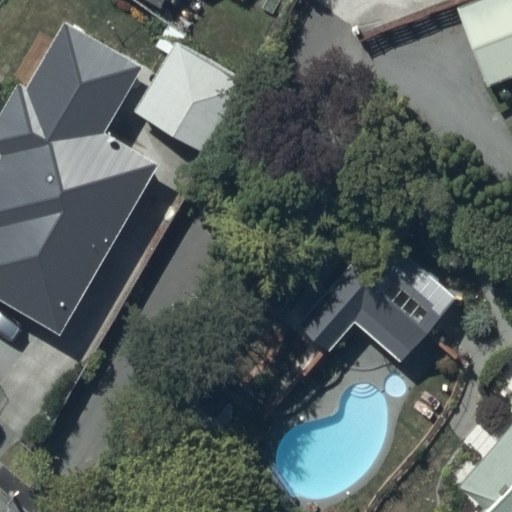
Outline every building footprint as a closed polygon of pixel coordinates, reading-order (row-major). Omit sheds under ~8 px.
[(511,0),(478,0),(458,8),(489,86),(511,76),(511,0)] [(245,84),(177,43),(135,111),(203,152),(245,84)] [(168,152),(19,68),(10,84),(16,87),(0,116),(0,155),(3,157),(0,163),(0,298),(64,335),(168,152)] [(403,364),(459,298),(381,232),(281,348),(300,363),(317,343),(331,354),(356,324),(403,364)] [(511,511),(511,426),(462,489),(487,509),(484,511),(511,511)]
